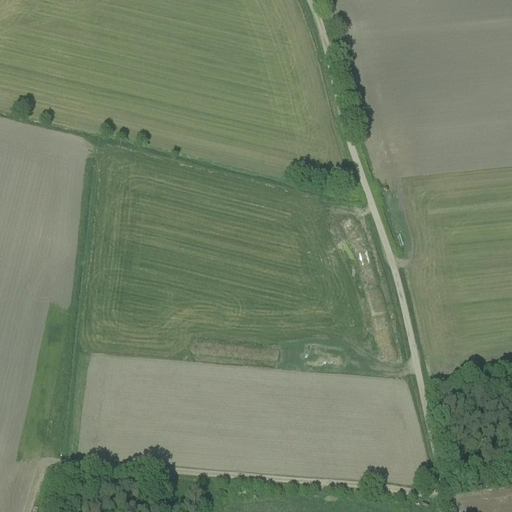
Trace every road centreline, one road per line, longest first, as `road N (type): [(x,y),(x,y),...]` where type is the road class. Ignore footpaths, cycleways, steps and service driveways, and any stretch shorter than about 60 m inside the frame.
road 1 (unclassified): [(459,511),(442,482),(388,247),(310,0)]
road 2 (track): [(29,511),(44,466),(59,464),(449,495)]
